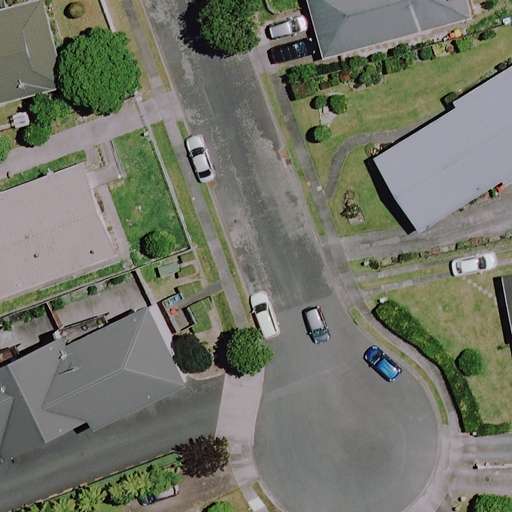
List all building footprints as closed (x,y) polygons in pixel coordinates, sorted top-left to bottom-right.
[(470,0),(311,0),(329,61),(474,19),(469,0),(470,0)] [(0,106),(72,88),(50,2),(0,14),(0,106)] [(511,183),(511,70),(377,162),(425,232),(502,179),(507,187),(511,183)] [(0,300),(116,258),(82,166),(0,196),(0,300)] [(511,278),(501,280),(511,334),(511,278)] [(192,384),(157,305),(86,337),(64,346),(63,342),(23,360),(19,351),(0,359),(0,453),(11,449),(14,455),(95,420),(97,425),(192,384)]
